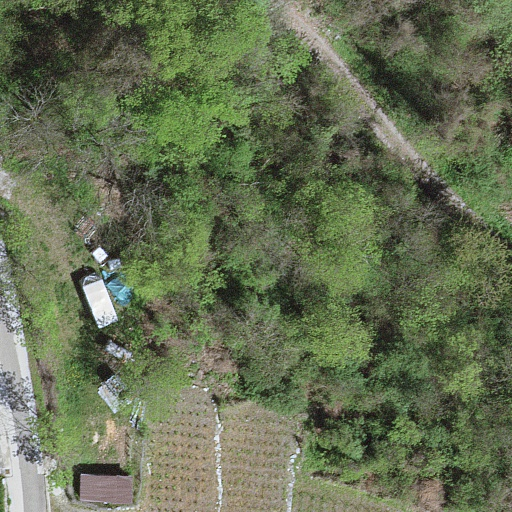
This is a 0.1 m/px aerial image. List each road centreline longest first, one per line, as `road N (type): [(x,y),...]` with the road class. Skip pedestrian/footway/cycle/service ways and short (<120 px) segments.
road 1 (track): [(511,267),(314,49),(253,0)]
road 2 (unclassified): [(0,299),(31,511)]
